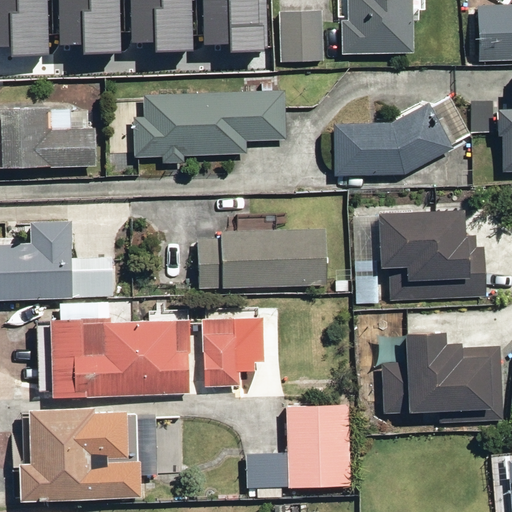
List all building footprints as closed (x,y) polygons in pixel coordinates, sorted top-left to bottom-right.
[(0,0),(0,16),(26,17),(26,0),(0,0)] [(133,0),(37,0),(38,24),(39,62),(112,61),(113,57),(133,56),(135,21),(133,0)] [(188,0),(153,0),(154,9),(189,9),(188,0)] [(347,18),(348,52),(420,51),(418,0),(353,0),(354,18),(347,18)] [(511,2),(482,3),(484,59),(511,58),(511,2)] [(326,8),(283,8),(282,62),(325,62),(326,8)] [(67,102),(91,102),(91,83),(67,82),(67,102)] [(290,88),(149,93),(150,114),(138,114),(139,156),(167,155),(167,162),(189,161),(189,155),(251,154),(251,139),(291,139),(290,88)] [(338,121),(338,174),(409,173),(460,147),(457,141),(476,131),(456,93),(437,103),(435,100),(398,120),(338,121)] [(0,113),(0,165),(103,163),(102,125),(77,125),(76,106),(55,106),(55,103),(0,104),(1,114),(0,113)] [(127,174),(127,165),(135,165),(136,153),(111,152),(111,164),(111,174),(127,174)] [(474,204),(387,207),(390,263),(393,263),(394,298),(491,294),(492,268),(489,245),(481,245),(480,232),(475,232),(474,204)] [(0,239),(0,296),(117,294),(117,255),(78,256),(77,216),(37,217),(38,239),(0,239)] [(331,226),(226,228),(227,236),(203,236),(204,287),(331,284),(335,252),(331,226)] [(42,318),(43,394),(92,393),(92,395),(193,393),(193,386),(245,385),(244,315),(118,318),(117,314),(58,315),(58,318),(42,318)] [(386,360),(389,411),(444,409),(444,421),(508,417),(505,343),(470,345),(470,338),(455,339),(455,327),(414,329),(415,359),(386,360)] [(353,402),(292,403),(293,487),(355,484),(353,402)] [(28,460),(29,497),(147,495),(146,458),(135,459),(134,408),(102,409),(102,404),(36,405),(37,460),(28,460)]
